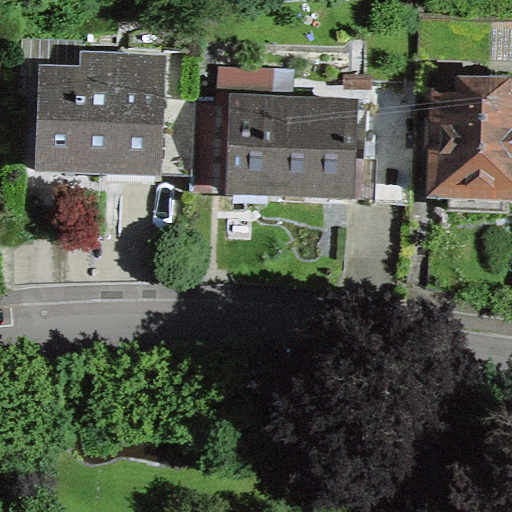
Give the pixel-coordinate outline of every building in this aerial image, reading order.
[(511,20),(478,20),(478,51),(511,51),(511,20)] [(44,77),(40,172),(106,175),(107,160),(159,163),(162,108),(164,67),(86,63),(85,79),(44,77)] [(271,73),(225,71),(224,104),(236,105),(270,106),(271,73)] [(416,87),(371,85),(368,159),(381,160),(382,147),(413,149),(416,87)] [(436,99),(433,200),(455,201),(455,211),(506,212),(507,202),(511,202),(511,101),(511,102),(511,87),(459,85),(459,100),(436,99)] [(232,193),(236,105),(224,104),(197,103),(197,110),(195,165),(194,191),(232,193)] [(236,105),(232,193),(353,195),(355,108),(270,106),(236,105)] [(162,108),(159,163),(195,165),(197,110),(162,108)] [(410,201),(413,149),(382,147),(381,160),(379,200),(410,201)]
